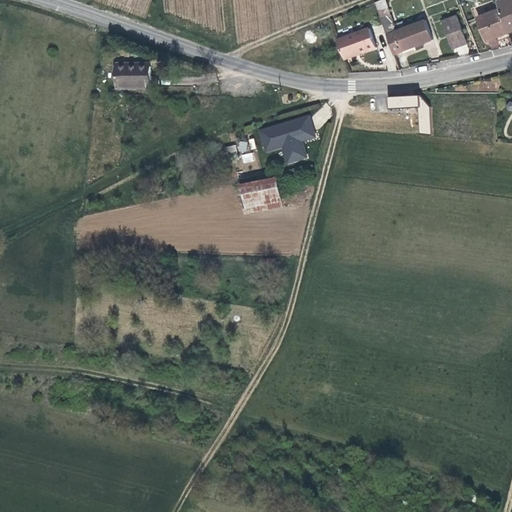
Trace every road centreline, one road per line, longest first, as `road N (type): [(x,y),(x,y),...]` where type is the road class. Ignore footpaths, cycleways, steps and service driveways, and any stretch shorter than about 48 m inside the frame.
road 1 (track): [(175,511),(279,339),(350,86),(160,155),(0,234)]
road 2 (tertiary): [(48,0),(223,60),(325,83),(395,83),(511,59)]
road 3 (track): [(239,408),(74,370),(0,366)]
road 4 (track): [(223,60),(360,0)]
